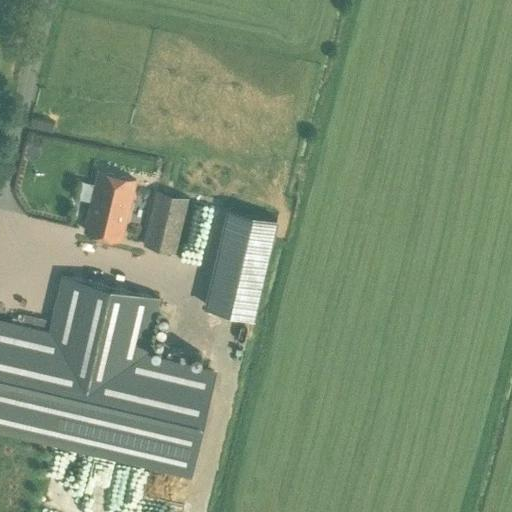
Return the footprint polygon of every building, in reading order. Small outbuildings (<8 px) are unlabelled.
[(141,204),(147,180),(99,169),(85,229),(122,238),(131,201),(141,204)] [(177,250),(189,197),(157,189),(144,243),(177,250)] [(229,207),(207,304),(254,315),(277,219),(229,207)] [(51,271),(73,272),(75,242),(52,241),(51,271)] [(0,426),(191,471),(214,371),(146,355),(160,297),(63,274),(49,332),(0,320),(0,426)]
